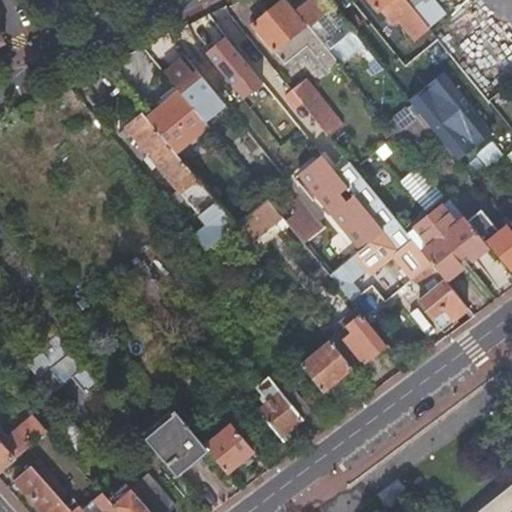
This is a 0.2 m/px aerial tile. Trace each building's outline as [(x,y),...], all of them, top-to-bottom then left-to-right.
[(309,25),(306,22),(304,24),(284,0),(280,0),(252,23),(285,63),(306,45),(328,71),(339,62),(309,25)] [(327,0),(307,0),(296,9),(306,22),(309,25),(326,11),(330,15),(336,11),(327,0)] [(413,39),(429,26),(407,0),(366,0),(376,11),(389,1),(400,15),(396,18),(413,39)] [(407,0),(429,26),(444,14),(432,0),(407,0)] [(208,54),(247,102),(270,84),(231,35),(208,54)] [(184,54),(164,71),(180,91),(200,115),(220,98),(209,85),(196,69),(184,54)] [(292,89),(329,135),(342,125),(305,78),(292,89)] [(175,151),(207,124),(200,115),(180,91),(148,118),(175,151)] [(398,111),(389,125),(402,134),(412,120),(398,111)] [(148,118),(143,112),(125,126),(118,132),(123,138),(130,132),(153,159),(180,192),(189,185),(197,178),(175,151),(148,118)] [(511,125),(498,131),(506,149),(511,146),(511,125)] [(332,278),(351,301),(362,293),(348,276),(363,265),(372,274),(394,256),(412,278),(422,287),(425,284),(432,292),(420,302),(443,331),(458,319),(456,317),(468,306),(447,280),(422,249),(356,168),(350,161),(336,172),(345,182),(383,229),(367,243),(356,252),(329,274),(332,277),(332,278)] [(208,208),(216,201),(197,178),(189,185),(208,208)] [(329,196),(367,243),(383,229),(345,182),(329,196)] [(426,186),(414,196),(428,213),(440,204),(426,186)] [(171,198),(167,202),(171,208),(176,204),(171,198)] [(267,198),(235,224),(249,241),(277,218),(279,221),(277,223),(282,229),(288,224),(267,198)] [(449,198),(442,204),(456,221),(463,216),(449,198)] [(207,222),(219,237),(226,231),(235,224),(216,201),(208,208),(204,211),(211,220),(207,222)] [(442,204),(429,215),(462,256),(466,252),(471,259),(488,245),(486,243),(466,219),(463,216),(456,221),(442,204)] [(479,209),(466,219),(486,243),(488,242),(503,261),(511,254),(511,229),(508,225),(498,233),(479,209)] [(201,214),(207,222),(211,220),(204,211),(201,214)] [(422,249),(447,280),(463,266),(457,260),(462,256),(429,215),(415,226),(429,244),(422,249)] [(320,230),(304,243),(321,264),(329,274),(356,252),(347,240),(336,249),(320,230)] [(212,234),(201,243),(205,249),(216,239),(212,234)] [(462,256),(467,263),(471,259),(466,252),(462,256)] [(394,256),(372,274),(368,277),(387,299),(412,278),(394,256)] [(463,266),(467,263),(462,256),(457,260),(463,266)] [(329,274),(321,264),(313,272),(323,285),(332,278),(332,277),(329,274)] [(43,344),(55,335),(57,333),(23,293),(16,299),(32,319),(27,324),(43,344)] [(330,340),(331,341),(352,366),(360,359),(368,352),(371,356),(386,344),(356,308),(334,326),(339,332),(330,340)] [(324,333),(310,316),(304,321),(318,338),(324,333)] [(36,379),(49,395),(63,382),(50,367),(68,351),(55,335),(43,344),(23,360),(38,377),(36,379)] [(301,366),(322,391),(352,366),(331,341),(316,354),(312,348),(308,352),(312,357),(301,366)] [(41,404),(50,396),(49,395),(36,379),(21,361),(11,370),(41,404)] [(97,381),(82,363),(70,374),(85,392),(97,381)] [(257,409),(280,437),(302,419),(285,397),(268,377),(257,387),(268,400),(257,409)] [(285,397),(302,419),(312,411),(294,390),(285,397)] [(145,438),(176,476),(207,449),(204,446),(176,412),(145,438)] [(0,470),(15,457),(29,447),(47,431),(33,414),(18,427),(21,430),(9,440),(0,429),(0,470)] [(51,435),(78,465),(96,449),(70,419),(51,435)] [(207,449),(226,471),(252,449),(231,423),(204,446),(207,449)] [(17,458),(27,470),(39,459),(29,447),(17,458)] [(20,485),(31,498),(52,480),(55,477),(39,459),(27,470),(15,480),(16,481),(13,484),(17,489),(20,485)] [(131,489),(150,511),(168,511),(175,506),(147,474),(130,488),(131,489)] [(71,511),(72,511),(67,505),(61,498),(68,492),(55,477),(52,480),(31,498),(42,511),(40,511),(71,511)] [(511,511),(511,487),(482,511),(511,511)] [(119,511),(150,511),(131,489),(112,504),(119,511)] [(119,511),(112,504),(102,492),(90,503),(96,511),(119,511)] [(67,505),(72,511),(80,505),(74,499),(67,505)] [(82,509),(84,511),(96,511),(90,503),(82,509)]
